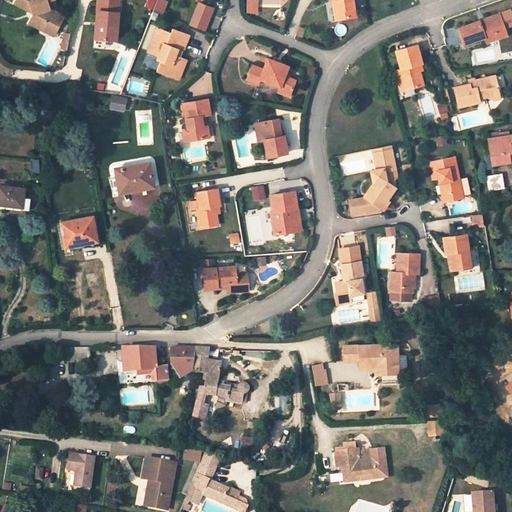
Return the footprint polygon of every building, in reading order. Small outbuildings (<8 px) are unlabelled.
[(17,0),(15,3),(31,11),(34,10),(34,14),(30,23),(41,28),(44,22),(58,29),(65,16),(50,8),(48,0),(17,0)] [(120,0),(98,0),(98,22),(100,23),(100,27),(98,27),(97,38),(118,39),(120,0)] [(162,16),(167,3),(159,0),(155,13),(162,16)] [(251,0),(247,0),(247,12),(257,12),(257,7),(256,7),(255,7),(254,5),(251,5),(251,0)] [(356,15),(353,0),(333,0),(334,0),(335,0),(338,18),(356,15)] [(213,10),(199,5),(191,27),(204,32),(213,10)] [(479,20),(459,27),(465,43),(486,36),(488,40),(498,37),(496,31),(505,28),(499,12),(484,18),(485,21),(480,23),(479,20)] [(55,35),(58,29),(44,22),(41,28),(55,35)] [(498,38),(508,34),(506,28),(505,28),(496,31),(498,37),(498,38)] [(184,52),(190,36),(174,29),(172,34),(160,29),(150,53),(159,57),(158,60),(161,62),(158,72),(174,78),(179,67),(181,68),(184,59),(181,58),(179,57),(181,51),(184,52)] [(396,50),(401,69),(398,69),(404,90),(422,85),(418,71),(417,64),(420,63),(422,62),(417,44),(411,46),(396,50)] [(260,79),(280,86),(278,91),(290,95),(292,91),(295,81),(296,79),(285,75),(288,66),(267,58),(264,67),(264,69),(252,64),(247,79),(258,83),(259,83),(260,79)] [(180,80),(188,60),(184,59),(181,68),(179,67),(174,78),(180,80)] [(395,70),(401,91),(404,90),(398,69),(395,70)] [(474,84),(468,85),(468,84),(452,88),(457,108),(479,103),(478,99),(485,97),(493,101),(499,99),(493,76),(473,81),(474,84)] [(259,83),(278,91),(280,86),(260,79),(259,83)] [(123,110),(125,98),(113,96),(111,107),(123,110)] [(204,126),(202,116),(207,115),(210,114),(207,98),(183,103),(188,129),(183,130),(185,141),(206,138),(210,137),(208,125),(204,126)] [(280,137),(276,120),(276,119),(258,123),(262,142),(264,142),(267,157),(268,160),(272,159),(271,156),(286,153),(283,137),(280,137)] [(254,123),(258,143),(262,142),(258,123),(254,123)] [(511,161),(511,133),(498,136),(497,131),(488,133),(488,137),(487,137),(491,165),(511,161)] [(374,153),(388,150),(392,149),(391,144),(373,148),(373,153),(374,153)] [(393,179),(392,170),(395,169),(392,149),(388,150),(374,153),(373,153),(376,170),(377,176),(372,177),(373,183),(364,195),(366,197),(363,200),(363,197),(349,199),(351,213),(365,210),(365,213),(377,211),(377,208),(378,205),(383,209),(389,202),(387,200),(395,189),(393,179)] [(459,178),(454,157),(430,162),(434,179),(438,178),(443,201),(463,197),(462,195),(459,178)] [(154,186),(150,162),(115,169),(117,178),(114,179),(117,196),(122,195),(122,190),(135,188),(136,190),(154,186)] [(504,188),(502,173),(486,175),(488,190),(504,188)] [(0,204),(22,207),(24,188),(0,184),(0,204)] [(189,202),(190,211),(196,210),(199,227),(217,224),(214,207),(219,206),(217,190),(196,193),(197,201),(189,202)] [(270,212),(271,222),(273,235),(300,231),(300,230),(298,218),(294,218),(293,210),(297,209),(294,192),(270,196),(272,211),(270,212)] [(482,212),(471,213),(473,223),(478,222),(479,226),(484,225),(482,212)] [(96,235),(93,217),(60,223),(64,246),(75,245),(74,239),(96,235)] [(394,225),(385,226),(386,233),(395,232),(394,225)] [(443,237),(446,255),(448,255),(451,254),(454,271),(470,268),(468,252),(468,250),(466,234),(449,237),(445,237),(443,237)] [(97,241),(96,235),(74,239),(75,245),(97,241)] [(418,254),(397,253),(395,272),(389,271),(388,291),(389,291),(389,300),(409,301),(410,292),(411,292),(411,288),(411,278),(409,277),(409,272),(412,273),(414,273),(417,273),(418,254)] [(362,293),(360,280),(362,280),(359,262),(340,265),(342,277),(345,276),(346,282),(342,283),(334,284),(335,292),(340,291),(341,304),(363,301),(362,293)] [(234,268),(202,269),(203,289),(217,288),(217,286),(235,285),(236,287),(226,288),(226,293),(247,292),(246,274),(235,275),(234,268)] [(380,319),(375,294),(367,295),(371,321),(380,319)] [(420,299),(422,313),(440,310),(438,296),(420,299)] [(398,372),(397,344),(343,345),(344,361),(359,360),(359,368),(375,367),(382,367),(382,373),(398,372)] [(69,362),(89,362),(90,347),(69,347),(69,362)] [(168,383),(167,367),(157,367),(157,364),(156,364),(154,347),(121,347),(123,371),(136,370),(154,368),(155,373),(156,381),(156,385),(168,383)] [(180,378),(192,372),(195,348),(171,347),(171,363),(180,378)] [(192,372),(203,373),(202,379),(204,380),(203,387),(199,386),(193,416),(204,418),(207,404),(204,403),(205,394),(216,396),(218,385),(222,361),(216,361),(217,358),(207,356),(208,348),(195,348),(192,372)] [(216,396),(227,397),(227,401),(242,403),(242,402),(244,402),(245,392),(246,391),(247,390),(247,387),(245,385),(242,384),(241,385),(240,386),(226,383),(226,386),(218,385),(216,396)] [(339,398),(330,398),(331,406),(339,405),(339,398)] [(443,434),(441,420),(429,421),(430,436),(443,434)] [(362,461),(360,461),(358,449),(335,451),(337,467),(339,466),(342,466),(344,481),(356,480),(356,476),(371,474),(371,478),(387,476),(384,448),(370,450),(370,449),(361,450),(362,461)] [(183,460),(198,463),(200,454),(185,450),(183,460)] [(180,510),(184,511),(186,511),(188,509),(186,507),(188,502),(191,503),(195,492),(202,495),(216,501),(222,504),(241,511),(244,511),(247,507),(246,502),(245,501),(244,500),(239,495),(240,492),(230,486),(229,488),(211,480),(220,459),(206,452),(180,510)] [(90,493),(95,458),(69,454),(66,471),(63,471),(60,489),(90,493)] [(167,506),(175,464),(145,458),(142,478),(149,480),(144,505),(165,510),(167,506)] [(20,494),(37,497),(38,490),(21,486),(20,494)] [(492,511),(493,510),(490,511),(490,506),(492,505),(492,493),(472,494),(472,511),(492,511)]
